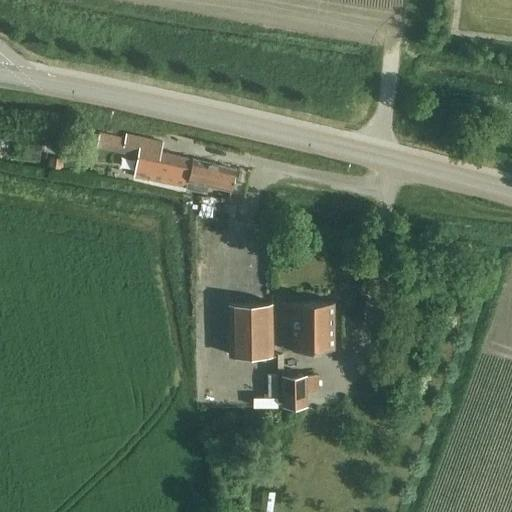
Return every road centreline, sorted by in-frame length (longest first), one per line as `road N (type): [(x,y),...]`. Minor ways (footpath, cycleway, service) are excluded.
road 1 (secondary): [(392,162),(28,77)]
road 2 (residential): [(392,162),(389,188),(247,160)]
road 3 (secondary): [(511,194),(392,162)]
